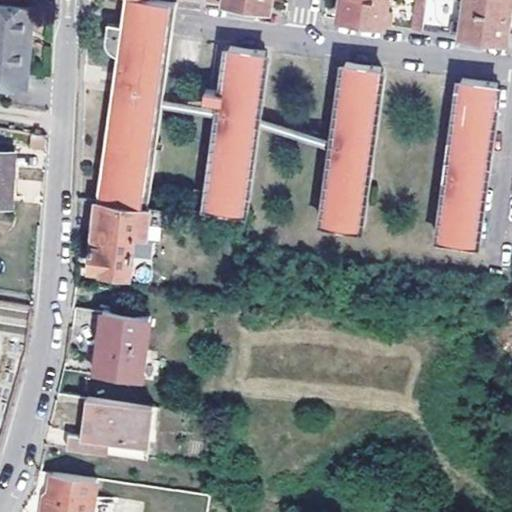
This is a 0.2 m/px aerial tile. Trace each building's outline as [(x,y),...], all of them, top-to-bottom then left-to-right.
[(171,38),(176,0),(174,0),(140,0),(138,21),(122,19),(108,18),(105,38),(105,40),(106,42),(109,46),(111,48),(114,49),(117,51),(122,51),(133,53),(126,92),(111,168),(101,167),(100,178),(104,178),(103,194),(98,193),(97,197),(149,203),(162,104),(162,97),(163,95),(171,38)] [(124,0),(122,19),(138,21),(140,0),(124,0)] [(209,0),(210,1),(271,9),(271,0),(209,0)] [(342,0),(340,18),(390,25),(393,11),(388,10),(389,0),(342,0)] [(511,0),(466,0),(465,9),(511,15),(511,7),(511,0)] [(416,8),(413,28),(423,29),(427,4),(422,3),(421,9),(416,8)] [(30,87),(31,73),(22,72),(24,28),(33,28),(34,7),(0,4),(0,85),(9,86),(30,87)] [(452,34),(507,41),(511,15),(465,9),(463,23),(455,21),(452,34)] [(22,72),(31,73),(33,28),(24,28),(22,72)] [(262,78),(266,53),(266,50),(231,45),(228,62),(211,190),(207,210),(243,215),(244,207),(248,185),(252,154),(256,119),(258,107),(262,78)] [(112,89),(101,167),(111,168),(126,92),(133,53),(122,51),(117,51),(112,89)] [(271,53),(266,53),(262,78),(268,79),(271,53)] [(165,96),(163,95),(162,97),(162,104),(214,111),(203,188),(211,190),(228,62),(221,61),(217,89),(216,99),(215,103),(165,96)] [(382,69),(382,67),(346,61),(344,76),(327,205),(324,225),(361,229),(367,184),(371,153),(372,146),(373,139),(377,109),(379,92),(382,69)] [(327,205),(344,76),(337,76),(329,134),(262,116),(263,108),(258,107),(256,119),(252,154),(258,154),(262,124),(328,142),(319,204),(327,205)] [(495,106),(497,85),(498,83),(462,78),(461,91),(444,220),(442,239),(477,244),(478,237),(481,213),(485,180),(486,170),(490,139),(495,106)] [(504,86),(497,85),(495,106),(501,107),(504,86)] [(205,97),(216,99),(217,89),(206,88),(205,97)] [(436,219),(444,220),(461,91),(453,89),(436,219)] [(382,109),(377,109),(373,139),(378,140),(382,109)] [(47,134),(30,131),(30,145),(46,146),(47,134)] [(497,140),(490,139),(486,170),(493,170),(497,140)] [(15,151),(0,149),(0,203),(12,204),(15,151)] [(371,153),(367,184),(372,184),(376,153),(371,153)] [(254,186),(248,185),(244,207),(250,208),(254,186)] [(149,203),(97,197),(91,264),(103,265),(102,266),(134,269),(137,229),(150,231),(152,203),(149,203)] [(487,214),(481,213),(478,237),(484,238),(487,214)] [(151,312),(105,307),(97,370),(144,375),(151,312)] [(69,433),(66,447),(110,453),(111,440),(143,444),(146,423),(149,423),(151,404),(88,396),(84,435),(69,433)] [(111,440),(110,453),(150,459),(152,446),(143,444),(111,440)] [(98,469),(54,462),(50,484),(46,511),(91,511),(95,489),(98,469)] [(46,511),(50,484),(46,484),(41,511),(46,511)] [(111,511),(115,492),(95,489),(91,511),(111,511)]
